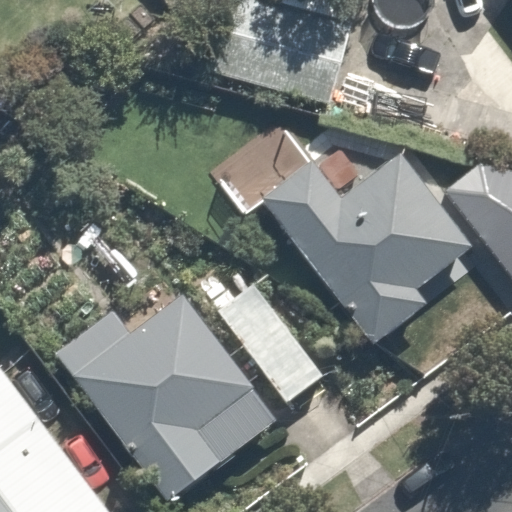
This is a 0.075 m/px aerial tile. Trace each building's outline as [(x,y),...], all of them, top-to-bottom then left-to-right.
[(208,29),(201,72),(325,95),(333,53),(208,29)] [(303,156),(251,193),(355,341),(411,301),(399,284),(463,239),(398,147),(331,195),(303,156)] [(511,210),(480,168),(443,196),(483,249),(511,226),(511,210)] [(258,275),(208,310),(276,406),(325,371),(258,275)] [(121,334),(105,312),(50,350),(160,511),(280,428),(185,291),(121,334)] [(0,511),(111,511),(0,369),(0,368),(0,511)]
